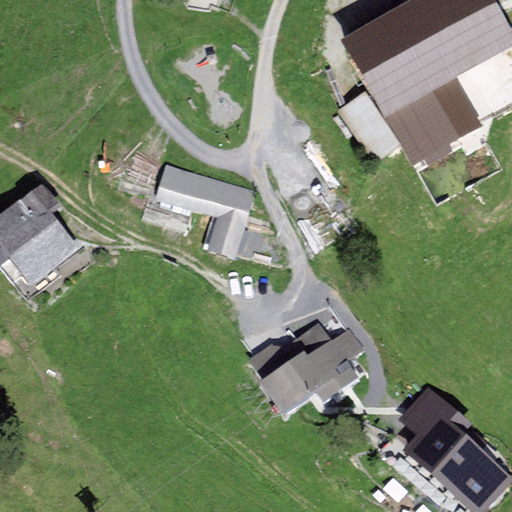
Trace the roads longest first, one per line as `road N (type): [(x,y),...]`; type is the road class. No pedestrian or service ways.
road 1 (track): [(255,163),(195,149),(155,105),(126,36),(124,0)]
road 2 (track): [(122,232),(288,322)]
road 3 (track): [(288,322),(303,280),(294,242),(255,163)]
road 4 (track): [(255,163),(251,126),(282,0)]
road 5 (track): [(0,154),(32,167),(122,232)]
